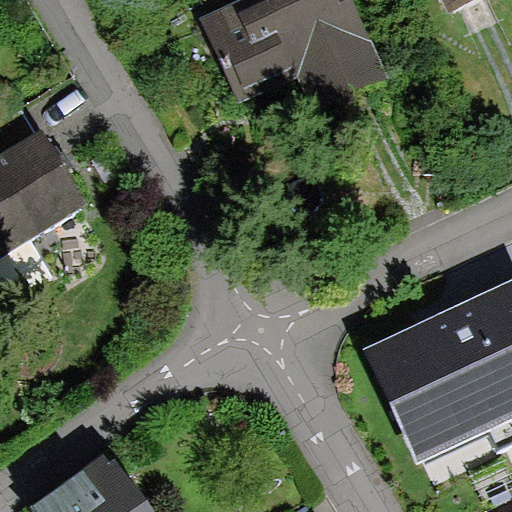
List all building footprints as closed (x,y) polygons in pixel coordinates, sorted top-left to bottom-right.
[(355,0),(238,0),(200,18),(239,101),(293,76),(311,115),(392,78),(355,0)] [(444,0),(451,13),(478,0),(444,0)] [(0,159),(0,254),(83,203),(41,135),(0,159)] [(511,278),(364,348),(419,466),(511,422),(511,278)] [(76,511),(179,511),(151,466),(76,511)]
